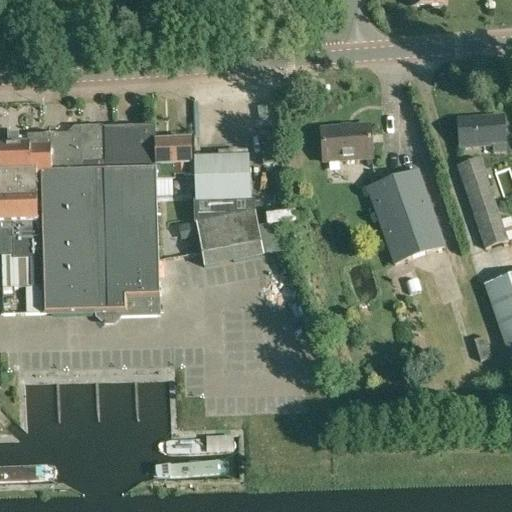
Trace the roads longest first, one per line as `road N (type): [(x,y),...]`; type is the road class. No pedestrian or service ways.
road 1 (secondary): [(0,79),(344,57)]
road 2 (secondary): [(344,57),(511,45)]
